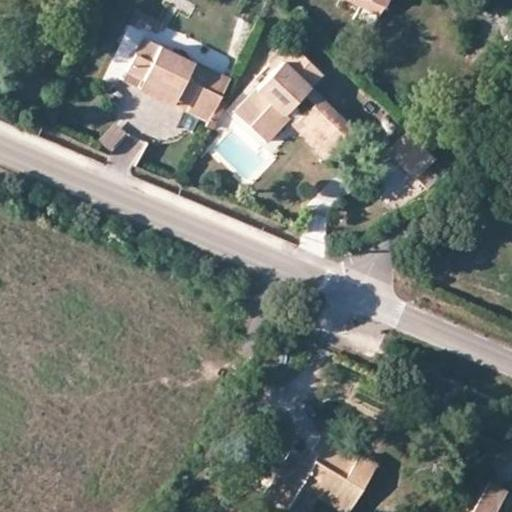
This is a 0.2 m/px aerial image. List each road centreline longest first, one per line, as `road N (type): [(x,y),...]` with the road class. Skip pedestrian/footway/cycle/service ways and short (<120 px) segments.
road 1 (tertiary): [(337,287),(0,146)]
road 2 (residential): [(337,287),(511,144)]
road 3 (tertiary): [(511,365),(337,287)]
